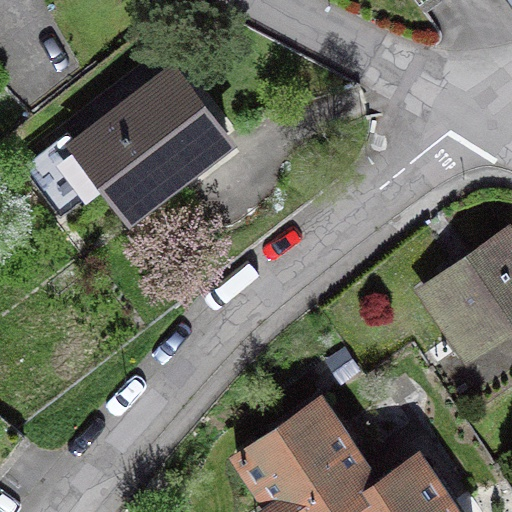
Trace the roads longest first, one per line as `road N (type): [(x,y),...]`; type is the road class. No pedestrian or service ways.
road 1 (residential): [(65,511),(295,266),(482,118)]
road 2 (residential): [(482,118),(272,0)]
